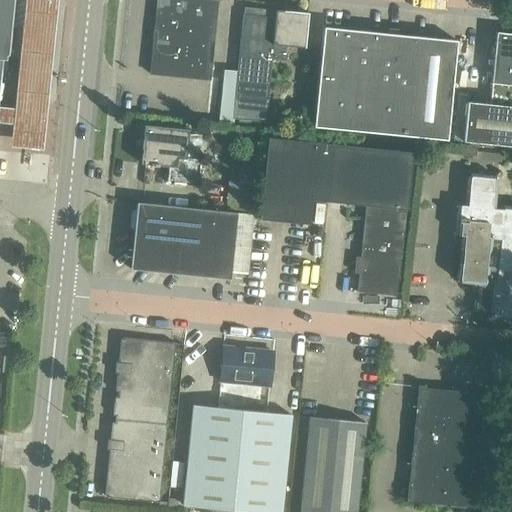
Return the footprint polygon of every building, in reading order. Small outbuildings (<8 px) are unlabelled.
[(0,0),(0,75),(2,60),(6,60),(12,0),(0,0)] [(59,0),(22,0),(8,148),(44,152),(59,0)] [(159,28),(158,38),(153,37),(153,38),(154,38),(150,74),(210,80),(218,0),(216,0),(157,0),(155,26),(154,26),(154,27),(159,28)] [(275,18),(259,16),(249,15),(244,15),(238,71),(223,70),(222,81),(218,124),(232,126),(233,118),(266,122),(272,58),(286,59),(288,45),(305,47),(308,13),(276,10),(275,18)] [(413,31),(412,31),(388,28),(388,33),(324,27),(314,127),(447,140),(457,40),(413,36),(413,31)] [(492,82),(490,104),(467,102),(463,141),(511,146),(511,33),(497,32),(494,64),(492,82)] [(186,158),(189,130),(145,125),(141,163),(151,165),(151,166),(158,167),(158,165),(169,166),(167,182),(198,186),(201,159),(186,158)] [(311,199),(327,200),(333,144),(269,138),(260,218),(308,223),(311,199)] [(333,144),(327,200),(366,204),(357,292),(398,296),(412,153),(333,144)] [(476,310),(494,312),(493,318),(511,319),(511,206),(495,205),(498,176),(468,173),(465,205),(458,205),(455,234),(465,235),(464,239),(462,239),(457,282),(479,284),(476,310)] [(229,178),(226,208),(250,210),(253,180),(252,180),(236,179),(229,178)] [(137,202),(131,268),(230,278),(231,274),(247,275),(252,219),(236,217),(237,212),(143,203),(137,202)] [(107,497),(159,502),(175,343),(123,337),(123,339),(121,361),(119,361),(119,362),(127,363),(126,374),(118,373),(118,375),(120,375),(118,397),(124,397),(122,416),(116,415),(113,440),(119,440),(118,450),(112,449),(108,495),(107,495),(107,497)] [(221,381),(270,386),(273,351),(224,347),(221,381)] [(411,453),(407,493),(406,502),(429,505),(464,508),(488,511),(500,395),(476,393),(441,389),(418,387),(415,413),(411,453)] [(193,405),(183,505),(254,511),(281,511),(291,415),(193,405)] [(356,511),(365,422),(309,416),(299,511),(356,511)] [(172,462),(169,487),(180,488),(183,463),(172,462)] [(168,499),(167,510),(176,511),(177,500),(168,499)]
